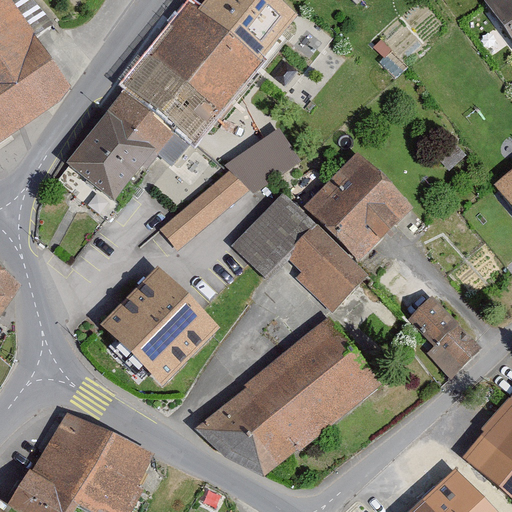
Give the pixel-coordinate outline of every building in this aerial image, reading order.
[(0,0),(0,146),(73,95),(9,0),(0,0)] [(164,127),(191,149),(295,23),(267,0),(208,0),(197,13),(189,7),(120,91),(124,95),(164,127)] [(511,0),(480,0),(511,45),(511,0)] [(106,119),(146,151),(164,127),(124,95),(106,119)] [(112,206),(152,155),(146,151),(106,119),(103,117),(63,168),(112,206)] [(289,146),(306,133),(295,120),(280,132),(289,146)] [(289,146),(280,132),(230,165),(252,198),(302,165),(289,146)] [(435,153),(450,168),(463,155),(449,140),(435,153)] [(318,223),(357,261),(413,211),(358,156),(301,207),(318,223)] [(511,171),(500,181),(511,197),(511,171)] [(289,256),(318,223),(301,207),(283,192),(232,245),(267,279),(289,256)] [(332,310),(370,273),(357,261),(318,223),(289,256),(302,271),(296,276),(332,310)] [(216,324),(158,267),(105,322),(163,378),(216,324)] [(0,319),(22,290),(0,270),(0,319)] [(460,322),(457,324),(430,296),(406,318),(433,346),(425,353),(449,379),(483,347),(460,322)] [(266,473),(379,383),(329,315),(196,427),(226,453),(266,473)] [(511,404),(510,403),(478,437),(482,441),(462,462),(501,496),(511,499),(511,404)] [(153,456),(66,415),(24,476),(1,511),(2,511),(74,511),(77,509),(83,511),(134,511),(144,494),(134,490),(153,456)] [(493,511),(454,471),(409,511),(493,511)]
